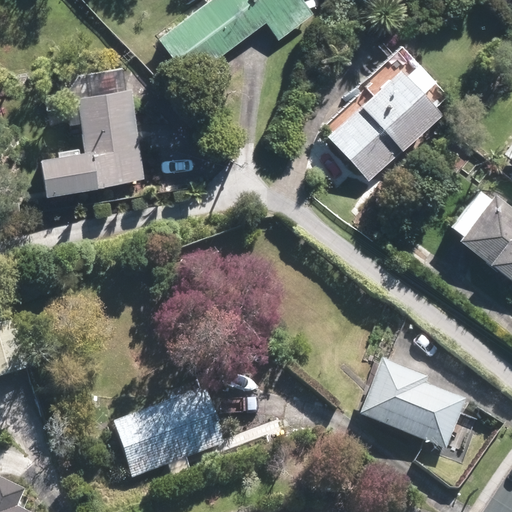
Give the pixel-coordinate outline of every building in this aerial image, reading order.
[(157,0),(139,16),(174,55),(236,0),(258,0),(272,15),(289,0),(157,0)] [(424,84),(375,35),(305,105),(353,153),(424,84)] [(112,69),(59,80),(69,130),(19,140),(27,180),(131,159),(112,69)] [(511,215),(486,197),(453,242),(511,285),(511,215)] [(15,321),(0,325),(0,377),(29,370),(15,321)] [(463,398),(379,367),(362,413),(446,445),(463,398)] [(208,396),(116,431),(133,475),(225,441),(208,396)] [(27,488),(0,476),(0,511),(25,511),(18,509),(27,488)]
